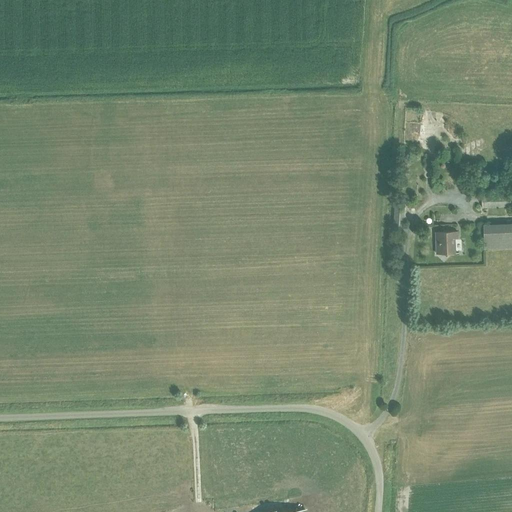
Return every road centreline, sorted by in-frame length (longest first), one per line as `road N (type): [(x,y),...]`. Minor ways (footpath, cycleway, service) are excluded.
road 1 (unclassified): [(361,433),(307,408),(0,418)]
road 2 (unclassified): [(361,433),(396,389),(409,230)]
